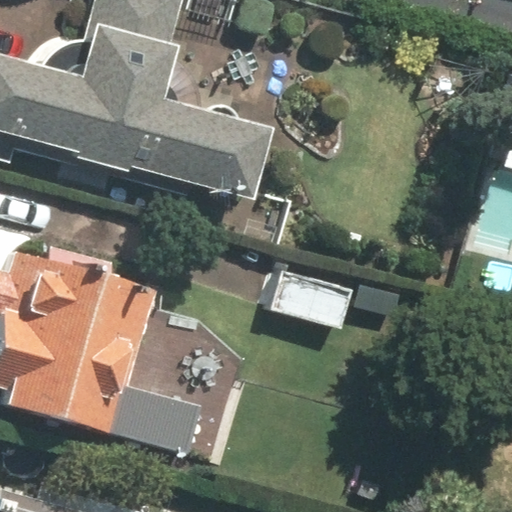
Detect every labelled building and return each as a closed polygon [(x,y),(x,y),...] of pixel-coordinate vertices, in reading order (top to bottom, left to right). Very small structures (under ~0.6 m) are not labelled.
[(0,27),(0,124),(252,180),(271,96),(169,74),(185,0),(97,0),(87,46),(0,27)] [(511,83),(493,154),(511,159),(511,83)] [(165,253),(57,226),(44,245),(0,234),(0,341),(10,344),(0,389),(0,396),(110,421),(192,441),(207,380),(138,363),(165,253)] [(354,279),(276,261),(266,305),(344,323),(354,279)] [(0,511),(111,511),(114,505),(0,471),(0,511)]
